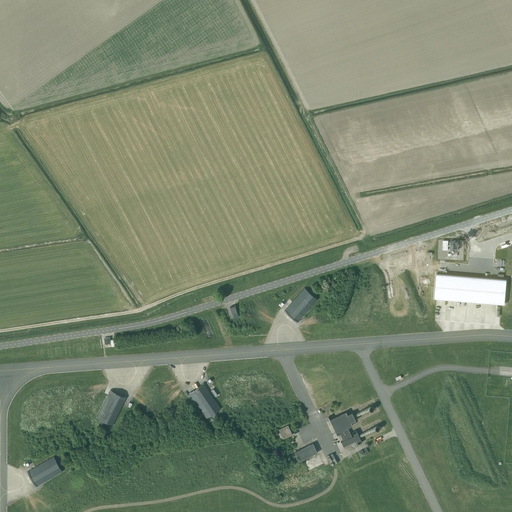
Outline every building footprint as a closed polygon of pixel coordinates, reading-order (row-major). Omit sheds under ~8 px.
[(438,273),(436,298),(502,304),(504,279),(438,273)] [(305,288),(292,302),(284,311),(298,322),(302,318),(303,316),(318,299),(314,296),(316,293),(311,288),(308,291),(305,288)] [(189,393),(192,398),(193,399),(192,399),(193,400),(194,400),(206,418),(211,415),(213,418),(219,414),(217,411),(221,408),(210,393),(209,390),(204,383),(190,392),(189,393)] [(110,390),(108,395),(107,396),(106,397),(107,397),(97,418),(102,420),(100,423),(107,426),(108,423),(113,425),(121,408),(122,406),(126,397),(110,390)] [(362,443),(360,438),(357,430),(353,432),(354,436),(352,437),(348,427),(353,425),(351,422),(353,421),(353,422),(356,421),(352,411),(349,413),(349,414),(348,414),(346,411),(340,414),(339,412),(336,413),(337,415),(330,419),(337,433),(339,432),(343,441),(342,442),(341,442),(343,447),(344,447),(357,441),(359,445),(362,443)] [(293,435),(291,432),(288,425),(279,429),(283,439),(293,435)] [(295,452),(299,461),(303,460),(303,459),(318,452),(313,443),(298,450),(295,452)] [(37,465),(35,467),(27,471),(36,487),(41,484),(42,483),(43,484),(44,483),(43,483),(63,471),(60,467),(63,465),(62,462),(61,462),(60,459),(57,460),(54,456),(37,465)]
